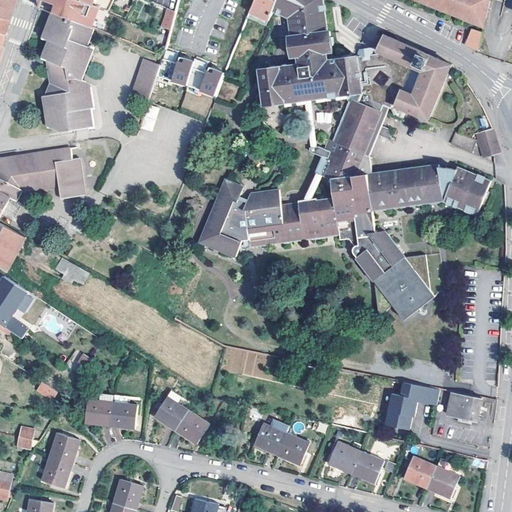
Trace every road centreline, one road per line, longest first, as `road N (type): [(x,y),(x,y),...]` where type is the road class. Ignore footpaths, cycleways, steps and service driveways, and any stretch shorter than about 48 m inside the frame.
road 1 (residential): [(173,461),(390,511)]
road 2 (tertiary): [(358,0),(466,58),(511,97)]
road 3 (unknown): [(0,142),(105,134),(135,141)]
road 4 (residential): [(173,461),(109,456),(84,511)]
